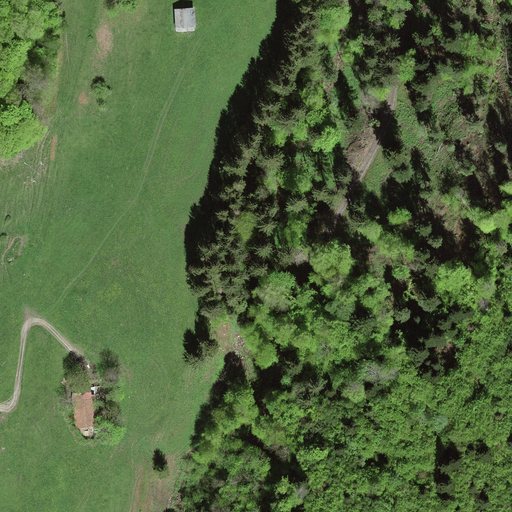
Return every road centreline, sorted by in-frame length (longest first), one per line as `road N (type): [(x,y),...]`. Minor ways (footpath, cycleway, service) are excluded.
road 1 (track): [(404,0),(384,120),(309,245),(251,434),(211,511)]
road 2 (track): [(0,405),(14,400),(26,324),(33,321),(91,379)]
